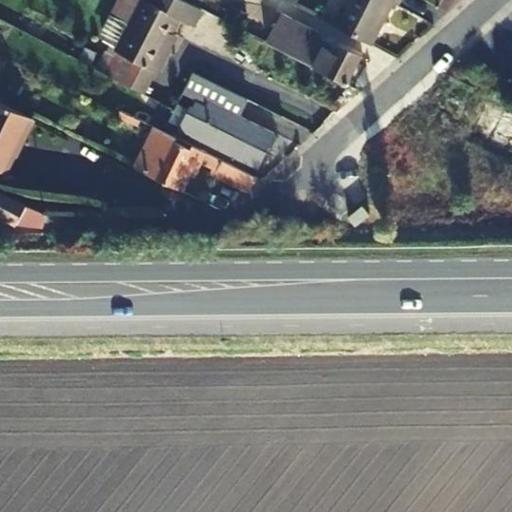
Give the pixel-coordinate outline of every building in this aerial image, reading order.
[(104,70),(142,90),(167,46),(163,44),(178,16),(191,22),(199,7),(196,5),(193,4),(185,0),(139,0),(129,20),(115,48),(104,70)] [(353,0),(342,23),(380,42),(401,3),(406,5),(408,0),(353,0)] [(115,48),(129,20),(113,12),(98,40),(115,48)] [(282,12),(267,42),(345,83),(347,80),(356,63),(355,62),(360,53),(338,42),(334,51),(325,46),(327,42),(316,37),(319,31),(282,12)] [(245,97),(189,69),(179,87),(195,96),(178,128),(256,166),(271,132),(237,115),(245,97)] [(0,172),(2,173),(30,118),(0,102),(0,172)] [(246,191),(254,176),(152,125),(131,167),(172,187),(181,169),(191,175),(199,159),(218,169),(215,176),(246,191)] [(39,214),(0,192),(0,214),(12,221),(17,214),(34,222),(39,214)]
